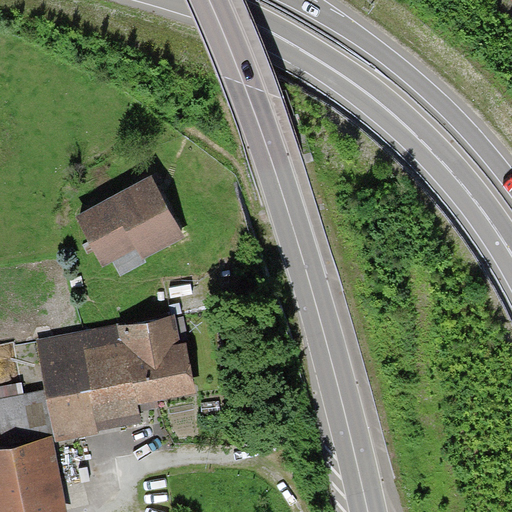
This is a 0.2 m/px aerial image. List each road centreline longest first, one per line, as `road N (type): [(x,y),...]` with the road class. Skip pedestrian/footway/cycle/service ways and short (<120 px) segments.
road 1 (primary): [(214,0),(311,272),(367,511)]
road 2 (motorway): [(162,0),(236,24),(307,62),(395,130),(442,174),(511,275)]
road 3 (motorway): [(223,0),(321,49),(428,131),(511,235)]
road 4 (motorway): [(511,181),(457,116),(344,24)]
